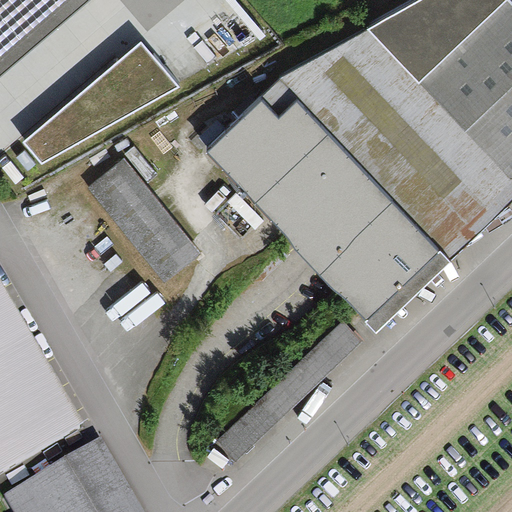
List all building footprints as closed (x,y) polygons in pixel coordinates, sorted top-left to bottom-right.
[(0,0),(0,75),(88,0),(0,0)] [(511,203),(511,5),(507,0),(418,0),(279,78),(208,152),(376,334),(511,203)] [(182,83),(139,30),(16,136),(41,160),(182,83)] [(122,154),(84,185),(160,280),(199,249),(122,154)] [(0,289),(0,472),(78,429),(0,289)] [(142,511),(105,443),(10,495),(19,511),(142,511)]
